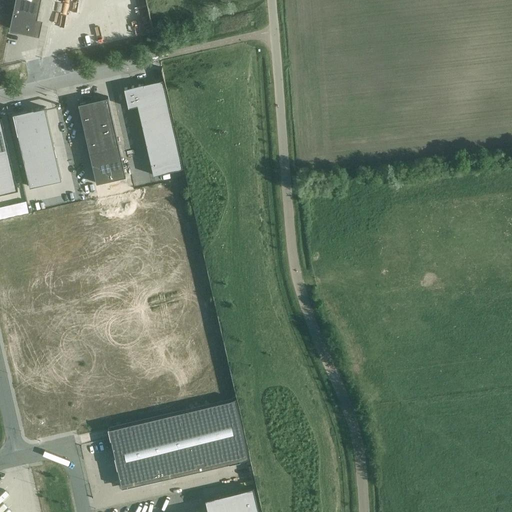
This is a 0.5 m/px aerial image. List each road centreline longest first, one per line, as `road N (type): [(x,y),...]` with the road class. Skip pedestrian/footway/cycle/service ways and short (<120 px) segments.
road 1 (unclassified): [(363,511),(353,426),(304,305),(291,250),(272,0)]
road 2 (unclassified): [(157,58),(0,95)]
